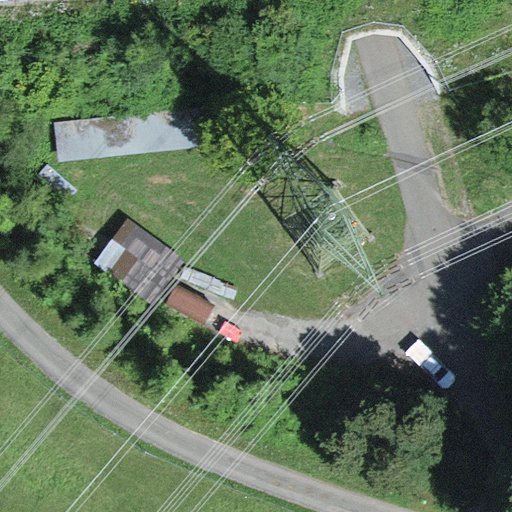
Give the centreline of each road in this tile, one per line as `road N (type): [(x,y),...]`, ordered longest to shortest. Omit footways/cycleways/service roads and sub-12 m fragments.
road 1 (track): [(363,0),(511,473)]
road 2 (track): [(397,511),(196,452),(29,345),(0,310)]
